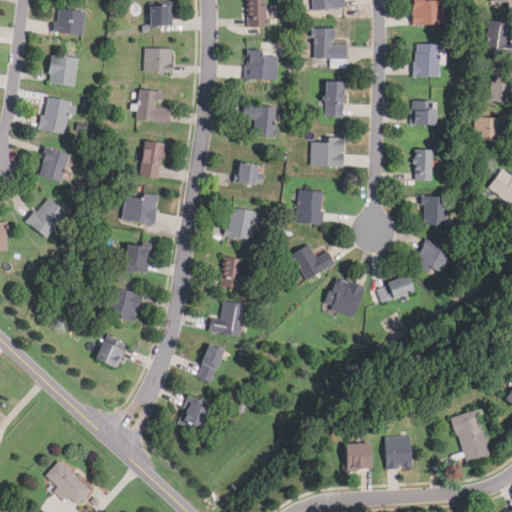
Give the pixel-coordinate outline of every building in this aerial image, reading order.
[(264,28),(264,0),(246,0),(246,28),(264,28)] [(344,8),(343,0),(311,0),(312,10),(344,8)] [(441,0),(411,0),(411,24),(441,24),(441,0)] [(171,26),(171,4),(148,4),(148,26),(171,26)] [(82,36),(85,12),(56,8),(53,32),(82,36)] [(511,57),(511,42),(508,42),(511,24),(490,20),(484,51),(511,57)] [(313,58),(330,58),(330,68),(346,67),(346,45),(332,45),(332,29),(313,29),(313,58)] [(414,44),(414,76),(439,76),(439,44),(414,44)] [(143,73),(171,73),(171,49),(143,49),(143,73)] [(244,80),(277,80),(277,52),(244,52),(244,80)] [(47,84),(74,86),(76,58),(49,56),(47,84)] [(342,82),(323,82),(323,117),(342,117),(342,82)] [(509,105),(511,90),(511,85),(490,82),(486,101),(509,105)] [(167,124),(169,108),(159,107),(161,92),(139,90),(136,120),(167,124)] [(64,134),(70,102),(45,98),(39,129),(64,134)] [(435,126),(435,102),(411,101),(410,125),(435,126)] [(275,107),(241,106),(241,119),(254,119),(254,136),(274,137),(275,107)] [(502,119),(474,119),(474,142),(502,142),(502,119)] [(342,138),(310,138),(310,166),(342,166),(342,138)] [(162,144),(143,141),(137,178),(157,180),(162,144)] [(68,155),(45,148),(37,176),(60,182),(68,155)] [(431,150),(414,150),(414,181),(431,181),(431,150)] [(236,185),(263,185),(263,164),(236,164),(236,185)] [(511,174),(502,167),(487,189),(511,205),(511,174)] [(321,224),(322,191),(297,191),(297,224),(321,224)] [(122,221),(153,225),(156,196),(125,192),(122,221)] [(45,239),(67,214),(47,196),(25,222),(45,239)] [(421,225),(445,226),(446,197),(422,196),(421,225)] [(252,238),(252,209),(228,209),(228,238),(252,238)] [(444,277),(454,251),(425,239),(415,264),(444,277)] [(147,273),(148,245),(123,243),(122,272),(147,273)] [(303,279),(333,265),(327,251),(315,257),(309,245),(291,253),(303,279)] [(240,288),(241,258),(222,258),(221,287),(240,288)] [(375,286),(381,303),(411,293),(406,276),(375,286)] [(363,287),(335,278),(325,308),(352,317),(363,287)] [(132,323),(140,294),(109,286),(102,316),(132,323)] [(240,336),(243,304),(222,302),(220,322),(209,320),(208,332),(240,336)] [(93,360),(115,370),(126,347),(104,336),(93,360)] [(222,349),(206,344),(195,378),(211,383),(222,349)] [(511,387),(503,400),(511,406),(511,387)] [(209,404),(189,396),(179,422),(199,430),(209,404)] [(464,464),(489,457),(476,410),(450,418),(464,464)] [(383,436),(385,469),(409,467),(407,434),(383,436)] [(343,469),(368,469),(368,444),(343,444),(343,469)] [(76,504),(90,490),(59,460),(45,474),(76,504)]
